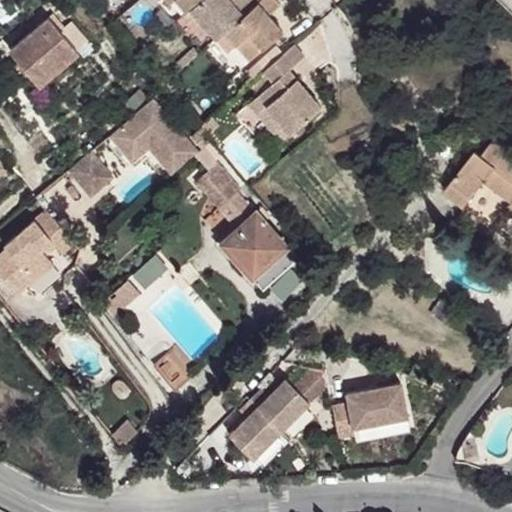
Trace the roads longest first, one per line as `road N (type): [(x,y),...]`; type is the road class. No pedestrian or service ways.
road 1 (unclassified): [(218,511),(427,493)]
road 2 (residential): [(511,356),(502,358),(440,452),(427,493)]
